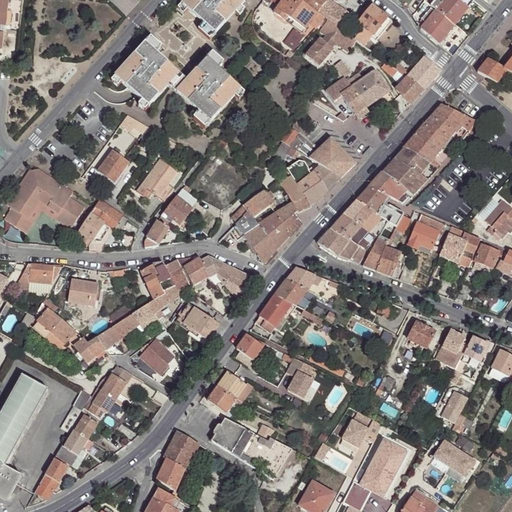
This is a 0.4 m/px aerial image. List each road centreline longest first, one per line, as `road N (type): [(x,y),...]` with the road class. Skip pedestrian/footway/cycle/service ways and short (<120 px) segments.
road 1 (residential): [(256,271),(195,247),(116,261),(0,252)]
road 2 (secondary): [(295,253),(454,71)]
road 3 (residential): [(0,177),(162,0)]
road 4 (residential): [(295,253),(511,336)]
road 5 (secondary): [(169,422),(295,253)]
road 6 (unknown): [(127,357),(87,381),(9,344)]
road 7 (residential): [(257,511),(246,476),(169,422)]
